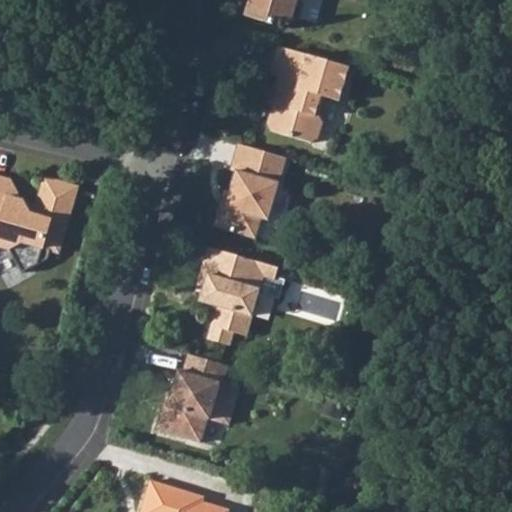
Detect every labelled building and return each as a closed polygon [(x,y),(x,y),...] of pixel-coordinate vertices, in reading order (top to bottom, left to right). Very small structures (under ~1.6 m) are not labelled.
[(251,0),(248,16),(273,23),(275,18),(290,22),(297,20),(301,5),(298,0),(251,0)] [(284,101),(270,109),(265,124),(268,133),(308,144),(315,139),(320,124),(317,116),(323,98),(338,102),(348,69),(277,48),(270,73),(277,75),(272,91),(275,92),(286,95),(284,101)] [(275,92),(270,109),(284,101),(286,95),(275,92)] [(291,163),(239,147),(232,174),(236,176),(226,208),(222,207),(215,230),(260,243),(266,222),(273,224),(291,163)] [(0,247),(13,251),(24,274),(51,260),(53,252),(62,254),(81,190),(47,180),(39,208),(19,203),(20,197),(10,183),(0,179),(0,247)] [(209,251),(196,294),(203,296),(219,301),(218,308),(207,343),(229,349),(233,336),(245,340),(262,280),(266,268),(209,251)] [(266,268),(262,280),(274,283),(278,271),(266,268)] [(203,296),(200,303),(218,308),(219,301),(203,296)] [(168,409),(163,407),(155,432),(199,445),(206,422),(209,422),(219,388),(222,388),(227,369),(189,358),(184,377),(178,375),(171,398),(168,409)] [(166,396),(163,407),(168,409),(171,398),(166,396)] [(152,483),(143,511),(227,511),(203,504),(204,499),(152,483)]
